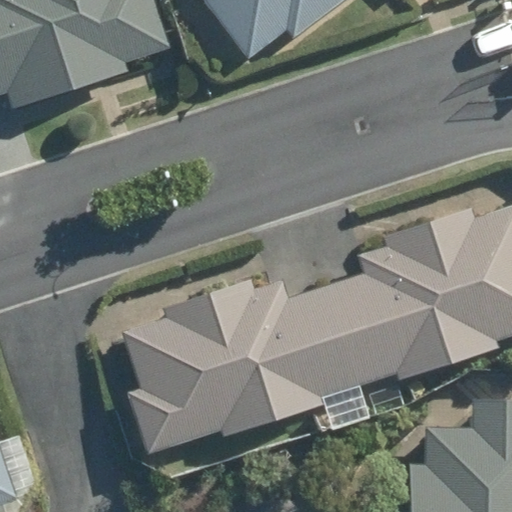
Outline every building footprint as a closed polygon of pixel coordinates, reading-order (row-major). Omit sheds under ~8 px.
[(0,0),(0,99),(9,97),(14,113),(128,75),(126,67),(173,51),(155,0),(0,0)] [(202,0),(249,63),(287,34),(294,44),(353,0),(202,0)] [(435,218),(385,234),(388,246),(363,254),(366,266),(328,279),(361,381),(397,369),(399,376),(500,344),(497,335),(511,330),(511,202),(474,215),(472,206),(435,218)] [(142,385),(130,389),(151,449),(221,426),(224,432),(324,400),(322,394),(361,381),(328,279),(288,291),(284,278),(257,286),(254,276),(167,304),(170,313),(124,328),(142,385)] [(411,511),(511,511),(511,397),(475,397),(474,423),(430,423),(431,460),(413,459),(411,511)] [(0,499),(15,495),(0,448),(0,499)]
